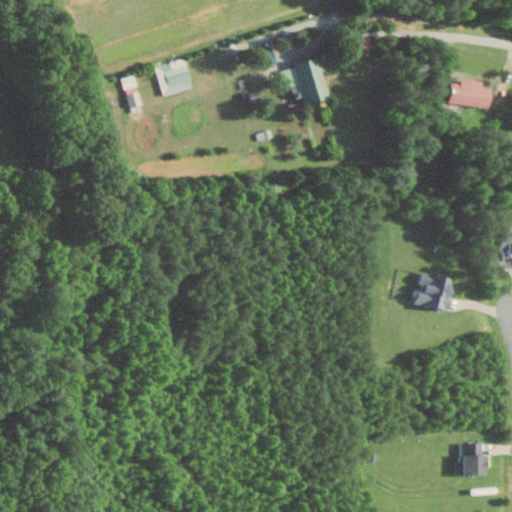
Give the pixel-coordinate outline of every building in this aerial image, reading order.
[(330,96),(320,55),(293,63),(294,66),(284,69),(290,94),(302,91),(305,103),(330,96)] [(194,86),(185,56),(156,65),(164,95),(194,86)] [(492,105),(492,86),(483,86),(483,79),(460,79),(460,82),(450,82),(450,105),(492,105)] [(131,106),(143,103),(139,89),(127,92),(131,106)] [(511,229),(511,221),(496,221),(497,250),(511,249),(511,229)] [(449,308),(454,276),(424,271),(419,303),(449,308)] [(486,441),(463,442),(463,461),(456,461),(456,474),(486,474),(486,441)]
